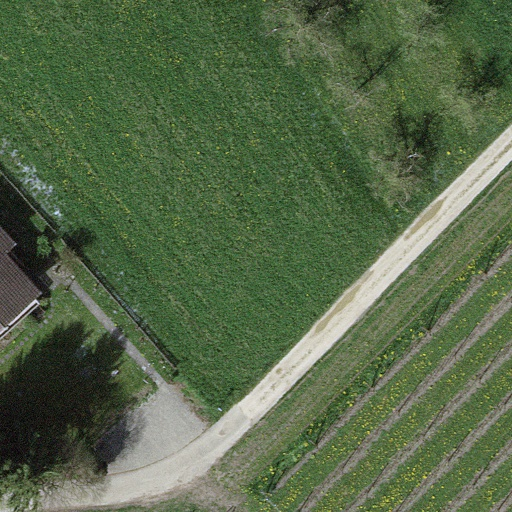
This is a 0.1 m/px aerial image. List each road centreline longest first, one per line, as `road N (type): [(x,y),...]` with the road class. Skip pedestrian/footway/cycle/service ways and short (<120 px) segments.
road 1 (track): [(215,438),(511,143)]
road 2 (unclassified): [(0,499),(152,480),(215,438)]
